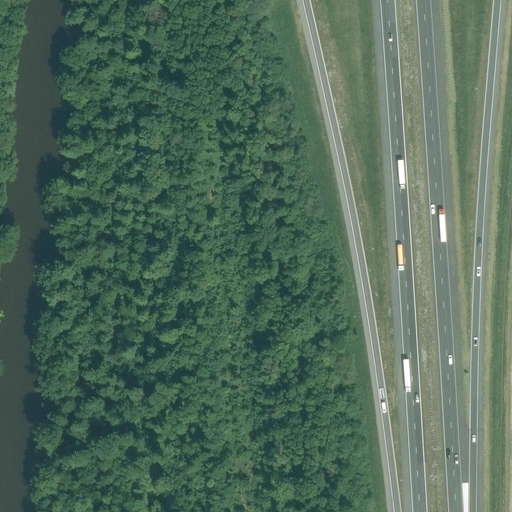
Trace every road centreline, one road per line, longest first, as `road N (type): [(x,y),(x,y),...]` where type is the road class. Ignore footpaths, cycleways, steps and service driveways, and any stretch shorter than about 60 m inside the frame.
road 1 (motorway): [(305,0),(359,250),(397,511)]
road 2 (motorway): [(386,0),(419,511)]
road 3 (motorway): [(455,511),(422,0)]
road 4 (motorway): [(470,511),(496,0)]
